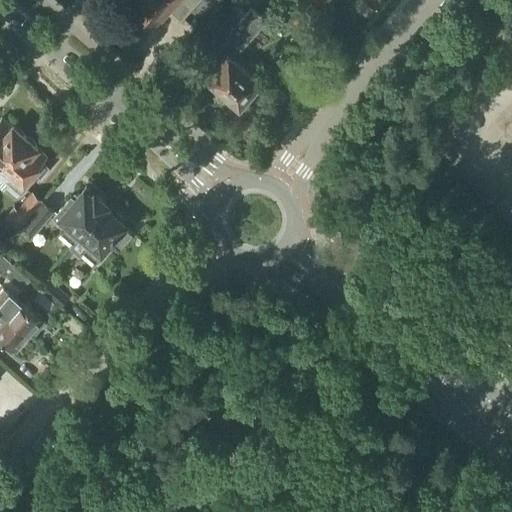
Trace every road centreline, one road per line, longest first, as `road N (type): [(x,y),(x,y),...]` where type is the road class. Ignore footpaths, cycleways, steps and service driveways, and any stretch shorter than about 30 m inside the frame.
road 1 (residential): [(0,502),(222,250)]
road 2 (tertiary): [(222,192),(0,8)]
road 3 (residential): [(278,187),(435,0)]
road 4 (tertiary): [(402,342),(462,419),(511,450)]
road 5 (tertiary): [(284,250),(402,342)]
road 6 (tertiary): [(511,414),(467,373),(402,342)]
